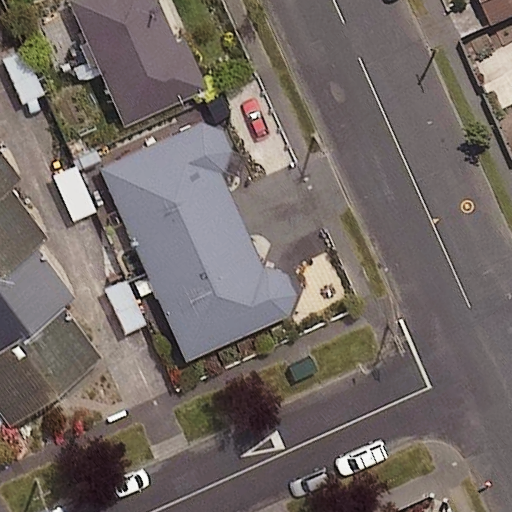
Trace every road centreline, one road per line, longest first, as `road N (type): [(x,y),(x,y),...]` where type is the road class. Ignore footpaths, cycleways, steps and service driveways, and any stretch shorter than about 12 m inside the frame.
road 1 (residential): [(492,358),(332,0)]
road 2 (residential): [(149,511),(492,358)]
